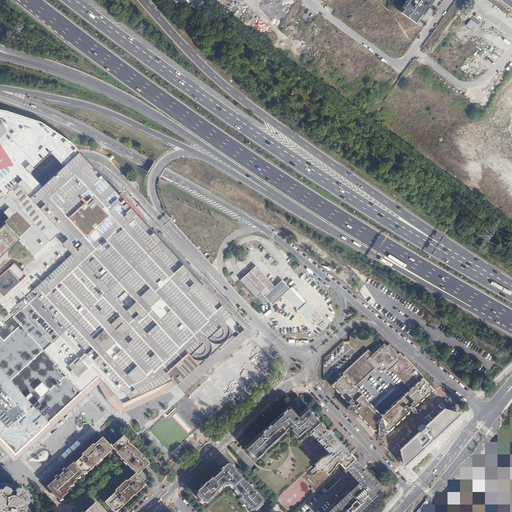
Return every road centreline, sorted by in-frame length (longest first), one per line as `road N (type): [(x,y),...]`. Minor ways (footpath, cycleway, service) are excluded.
road 1 (motorway): [(29,0),(249,160),(473,301)]
road 2 (motorway): [(435,247),(257,135),(71,0)]
road 3 (motorway): [(435,247),(431,232),(216,79),(143,0)]
road 4 (unclassified): [(0,91),(96,133),(269,232)]
road 5 (motorway): [(23,58),(123,97),(267,190)]
road 6 (motorway): [(267,190),(434,288),(473,301)]
road 7 (motorway): [(0,88),(92,106),(203,156)]
road 8 (unclassified): [(163,222),(90,155),(59,161),(0,215)]
road 9 (residential): [(305,0),(394,64),(448,0)]
road 10 (unknown): [(51,290),(39,303),(67,338),(59,354),(83,379),(99,371),(128,402)]
road 11 (unclassified): [(412,493),(315,389),(310,370)]
road 12 (unknown): [(394,64),(511,148)]
road 13 (unclassified): [(385,328),(486,414)]
road 14 (residential): [(169,492),(258,405)]
road 15 (unknown): [(413,48),(466,86),(511,52)]
